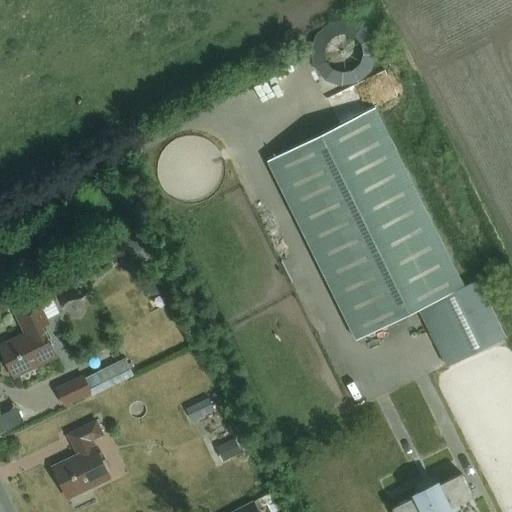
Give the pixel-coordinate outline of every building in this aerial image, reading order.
[(385,28),(328,13),(314,69),(371,84),(385,28)] [(464,285),(376,106),(276,155),(275,152),(274,153),(328,263),(324,265),(334,284),(337,282),(366,339),(367,338),(365,335),(464,285)] [(130,269),(153,258),(142,235),(119,246),(130,269)] [(506,337),(478,280),(420,308),(449,366),(506,337)] [(13,308),(25,333),(0,345),(0,350),(13,377),(55,357),(41,328),(48,324),(35,297),(13,308)] [(65,405),(132,374),(125,360),(85,378),(84,375),(57,387),(65,405)] [(185,408),(191,420),(214,409),(208,397),(185,408)] [(103,434),(97,420),(68,434),(78,455),(54,467),(68,497),(110,478),(92,439),(103,434)] [(235,438),(216,447),(222,461),(241,452),(235,438)] [(453,511),(451,507),(474,497),(462,473),(439,484),(438,482),(415,494),(415,496),(393,507),(395,511),(453,511)] [(259,511),(254,501),(233,511),(259,511)]
